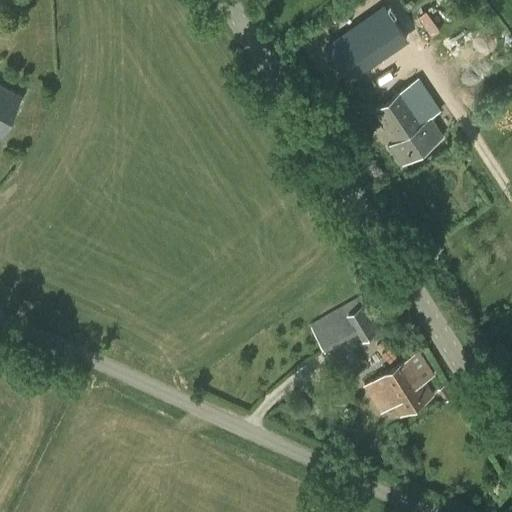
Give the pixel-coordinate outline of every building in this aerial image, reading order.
[(381,14),(327,48),(346,78),(400,45),(381,14)] [(0,135),(1,135),(21,94),(0,83),(0,135)] [(402,163),(443,136),(430,116),(425,119),(404,87),(371,109),(393,142),(390,144),(402,163)] [(362,339),(382,329),(361,295),(344,305),(362,339)] [(423,380),(434,373),(420,350),(364,385),(379,408),(391,401),(400,415),(432,395),(423,380)]
